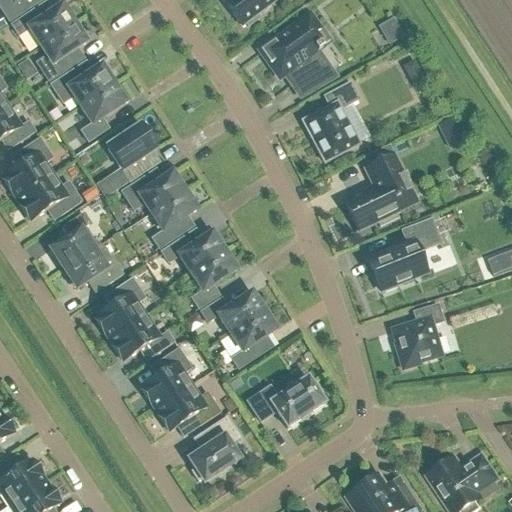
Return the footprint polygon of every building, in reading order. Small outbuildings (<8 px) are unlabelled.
[(22,2),(24,0),(5,0),(0,3),(0,12),(8,25),(28,12),(22,2)] [(229,0),(223,5),(241,29),(245,26),(248,29),(259,21),(256,18),(275,4),(272,0),(229,0)] [(39,50),(73,28),(61,9),(37,25),(31,15),(11,28),(17,39),(27,32),(39,50)] [(319,73),(309,59),(315,54),(316,56),(322,52),(320,50),(327,46),(310,22),(292,35),(291,33),(261,55),(279,81),(284,77),(300,99),(329,82),(321,72),(319,73)] [(73,28),(39,50),(46,60),(36,67),(48,85),(68,72),(62,62),(85,46),(73,28)] [(388,62),(403,53),(392,33),(377,42),(388,62)] [(401,70),(412,90),(422,84),(412,64),(401,70)] [(79,111),(113,88),(108,81),(111,79),(103,68),(77,86),(70,76),(50,89),(62,108),(72,101),(79,111)] [(324,167),(358,148),(339,113),(358,103),(349,87),(324,100),(330,111),(302,125),(324,167)] [(113,88),(79,111),(91,128),(81,135),(88,145),(107,132),(101,122),(128,104),(121,94),(118,95),(113,88)] [(181,111),(192,129),(208,120),(197,102),(181,111)] [(5,109),(0,112),(0,144),(8,139),(14,149),(35,136),(28,125),(20,131),(5,109)] [(454,120),(437,129),(449,152),(465,144),(462,137),(468,133),(463,123),(457,126),(454,120)] [(105,153),(127,187),(147,174),(140,164),(155,154),(139,130),(105,153)] [(16,203),(52,179),(44,167),(52,162),(39,142),(19,155),(25,165),(2,181),(16,203)] [(368,171),(393,159),(388,148),(363,161),(368,171)] [(379,230),(397,221),(395,216),(416,206),(393,159),(368,171),(364,173),(373,191),(343,206),(357,235),(377,225),(379,230)] [(150,218),(184,195),(172,177),(147,193),(141,183),(121,196),(133,214),(143,208),(150,218)] [(52,179),(16,203),(30,225),(54,209),(61,219),(81,206),(68,186),(60,191),(52,179)] [(94,190),(82,198),(87,206),(99,198),(94,190)] [(184,195),(150,218),(161,236),(151,242),(158,253),(178,239),(172,229),(196,214),(184,195)] [(62,273),(93,253),(80,234),(89,228),(82,217),(61,231),(67,241),(49,253),(62,273)] [(384,295),(397,291),(396,288),(425,276),(417,256),(440,247),(430,223),(401,235),(407,248),(368,264),(380,294),(383,293),(384,295)] [(223,255),(218,248),(221,246),(214,235),(187,253),(180,243),(160,256),(167,267),(177,260),(189,278),(223,255)] [(62,273),(77,295),(87,288),(94,298),(124,278),(111,258),(101,265),(93,253),(62,273)] [(211,290),(235,274),(223,255),(189,278),(201,295),(191,302),(198,313),(218,299),(211,290)] [(109,343),(144,320),(136,308),(144,302),(131,283),(111,296),(118,306),(94,321),(109,343)] [(229,337),(263,315),(251,297),(227,313),(221,303),(201,316),(207,326),(217,320),(229,337)] [(402,372),(420,367),(420,365),(439,359),(430,329),(442,325),(437,309),(413,316),(416,327),(393,334),(396,346),(394,346),(402,372)] [(263,315),(229,337),(229,338),(241,356),(231,363),(238,373),(259,360),(252,349),(265,340),(277,332),(271,321),(268,323),(263,315)] [(144,320),(109,343),(123,365),(146,349),(153,359),(173,346),(166,336),(158,341),(144,320)] [(155,413),(190,389),(182,377),(190,372),(177,352),(157,366),(164,376),(140,391),(155,413)] [(238,381),(228,388),(232,395),(243,388),(238,381)] [(312,390),(307,382),(277,402),(269,391),(246,406),(260,426),(272,417),(271,416),(274,413),(286,432),(323,407),(321,404),(325,401),(316,388),(312,390)] [(190,389),(155,413),(169,435),(193,419),(199,429),(219,416),(206,396),(198,401),(190,389)] [(228,402),(222,407),(228,415),(234,411),(228,402)] [(0,418),(0,445),(13,437),(0,418)] [(203,486),(238,463),(228,448),(239,441),(226,421),(193,443),(201,454),(188,463),(194,472),(190,475),(197,486),(201,484),(203,486)] [(497,483),(482,461),(462,474),(455,463),(428,480),(448,511),(477,511),(474,507),(481,502),(477,497),(497,483)] [(0,497),(1,497),(9,509),(45,486),(30,464),(7,479),(0,469),(0,497)] [(421,511),(401,480),(388,488),(380,477),(367,485),(366,484),(354,492),(355,494),(345,501),(352,511),(421,511)] [(45,486),(9,509),(10,511),(52,511),(59,508),(45,486)]
